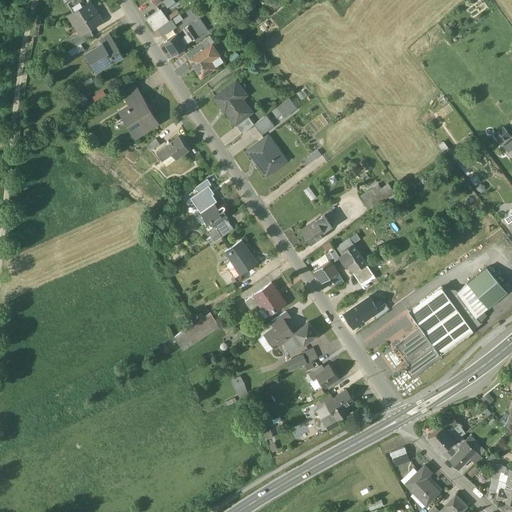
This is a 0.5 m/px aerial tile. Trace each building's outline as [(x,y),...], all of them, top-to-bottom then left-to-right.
[(73,0),(68,3),(73,11),(89,1),(88,0),(73,0)] [(73,11),(69,14),(81,32),(84,30),(85,31),(89,28),(101,20),(89,1),(73,11)] [(182,17),(178,11),(171,16),(178,26),(181,24),(184,27),(198,16),(193,9),(182,17)] [(168,21),(160,10),(153,15),(160,26),(168,21)] [(160,26),(153,15),(148,19),(155,30),(160,26)] [(81,32),(71,38),(76,46),(81,42),(94,35),(89,28),(85,31),(84,30),(81,32)] [(94,52),(88,56),(97,70),(106,64),(104,61),(112,56),(115,61),(123,56),(109,33),(100,39),(104,46),(94,52)] [(177,33),(164,42),(173,56),(186,47),(177,33)] [(210,35),(200,43),(204,49),(212,44),(213,45),(215,43),(210,35)] [(76,46),(67,51),(71,57),(85,49),(81,42),(76,46)] [(204,49),(189,59),(201,77),(216,67),(211,60),(219,55),(213,45),(212,44),(204,49)] [(236,80),(214,97),(221,106),(222,105),(236,123),(248,114),(249,113),(235,95),(243,89),(236,80)] [(135,85),(123,93),(131,105),(142,97),(135,85)] [(148,106),(143,97),(142,97),(131,105),(121,111),(135,135),(155,122),(146,107),(148,106)] [(298,109),(289,97),(277,106),(286,117),(298,109)] [(248,114),(236,123),(242,132),(254,123),(248,114)] [(266,114),(254,123),(262,134),(274,125),(266,114)] [(511,134),(503,125),(494,134),(510,152),(511,150),(511,134)] [(179,135),(167,144),(167,145),(172,152),(176,157),(189,149),(179,135)] [(264,136),(247,149),(266,175),(287,160),(280,151),(277,153),(264,136)] [(156,137),(146,144),(150,150),(160,143),(156,137)] [(167,145),(157,152),(162,159),(172,152),(167,145)] [(196,186),(199,191),(208,184),(211,182),(208,177),(196,186)] [(200,211),(214,202),(217,200),(212,193),(214,192),(208,184),(199,191),(190,196),(200,211)] [(378,184),(368,191),(360,197),(369,210),(395,192),(388,184),(382,188),(378,184)] [(309,188),(305,191),(311,200),(316,197),(309,188)] [(409,212),(399,199),(393,204),(402,216),(409,212)] [(214,202),(200,211),(207,222),(210,220),(213,225),(215,224),(225,217),(228,215),(223,208),(225,207),(225,206),(225,205),(224,204),(223,204),(222,204),(218,207),(214,202)] [(331,209),(324,214),(330,221),(336,217),(331,209)] [(324,214),(316,219),(324,231),(332,225),(330,221),(324,214)] [(225,217),(215,224),(217,227),(216,227),(222,235),(233,227),(228,219),(227,220),(225,217)] [(316,219),(301,229),(310,243),(326,233),(324,231),(316,219)] [(242,238),(224,250),(240,273),(258,262),(242,238)] [(349,238),(325,254),(329,259),(331,262),(332,262),(339,257),(345,265),(347,264),(353,273),(366,264),(349,238)] [(325,254),(317,260),(320,265),(329,259),(325,254)] [(320,265),(315,269),(323,280),(337,271),(332,262),(331,262),(329,259),(320,265)] [(366,264),(353,273),(362,286),(371,280),(371,281),(373,280),(372,279),(375,277),(366,264)] [(487,267),(467,283),(449,297),(457,308),(462,315),(468,311),(473,318),(467,322),(472,329),(480,323),(475,316),(488,307),(507,291),(487,267)] [(271,281),(253,294),(259,301),(258,302),(262,307),(264,306),(269,313),(286,302),(271,281)] [(442,287),(409,311),(411,314),(410,319),(415,319),(415,320),(415,324),(419,325),(421,328),(424,332),(457,308),(449,297),(442,287)] [(253,294),(245,299),(250,307),(258,302),(259,301),(253,294)] [(369,297),(345,313),(353,326),(367,316),(361,308),(369,303),(370,304),(372,302),(369,297)] [(457,308),(424,332),(434,346),(439,353),(448,347),(466,334),(472,329),(467,322),(473,318),(468,311),(462,315),(457,308)] [(286,310),(271,320),(275,325),(276,325),(284,319),(285,320),(290,316),(286,310)] [(210,312),(184,330),(174,337),(183,350),(219,326),(210,312)] [(285,320),(284,319),(276,325),(275,325),(265,332),(273,344),(274,346),(283,339),(293,332),(285,320)] [(308,321),(295,331),(304,343),(317,333),(308,321)] [(421,328),(414,333),(413,333),(413,334),(406,339),(405,339),(405,340),(401,342),(400,348),(411,363),(434,346),(424,332),(421,328)] [(293,332),(283,339),(292,351),(304,343),(295,331),(293,332)] [(466,334),(448,347),(451,350),(469,337),(466,334)] [(313,346),(302,351),(307,362),(318,357),(313,346)] [(411,363),(405,367),(413,378),(451,350),(448,347),(439,353),(434,346),(411,363)] [(307,362),(302,352),(286,359),(291,369),(307,362)] [(329,364),(322,369),(320,366),(313,370),(325,386),(338,377),(329,364)] [(245,389),(241,378),(232,382),(237,393),(245,389)] [(322,388),(313,394),(316,399),(325,393),(322,388)] [(332,398),(326,403),(331,409),(321,417),(325,425),(337,419),(348,411),(345,406),(354,399),(346,389),(332,398)] [(328,391),(315,400),(320,408),(326,403),(332,398),(328,391)] [(494,399),(489,393),(482,398),(487,405),(494,399)] [(455,416),(449,420),(453,426),(456,429),(461,425),(457,419),(455,416)] [(449,420),(430,435),(436,444),(449,435),(446,430),(453,426),(449,420)] [(466,432),(462,427),(457,431),(460,436),(466,432)] [(466,439),(458,447),(460,449),(456,452),(449,444),(441,450),(459,468),(470,458),(477,451),(466,439)] [(403,446),(391,450),(396,463),(408,459),(403,446)] [(477,451),(470,458),(475,463),(482,456),(477,451)] [(494,478),(506,482),(510,469),(508,469),(508,466),(502,464),(501,469),(496,468),(494,478)] [(424,465),(406,483),(414,492),(426,504),(433,497),(430,495),(436,489),(425,477),(431,471),(424,465)] [(494,478),(490,489),(498,492),(499,487),(504,489),(506,482),(494,478)] [(511,483),(506,482),(504,489),(499,487),(497,497),(501,499),(511,502),(511,483)] [(426,504),(414,492),(410,495),(422,507),(426,504)] [(467,506),(456,494),(445,506),(451,511),(463,511),(462,511),(467,506)]
